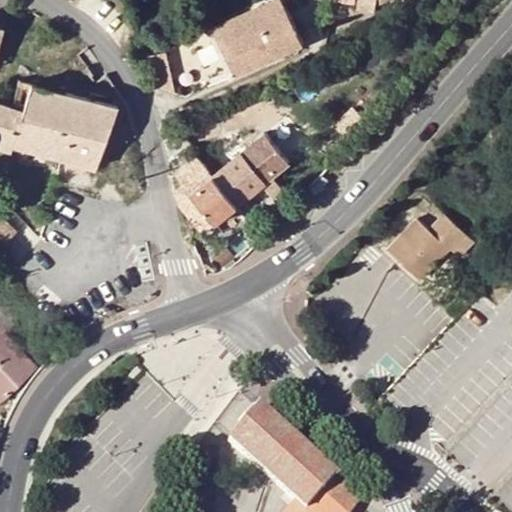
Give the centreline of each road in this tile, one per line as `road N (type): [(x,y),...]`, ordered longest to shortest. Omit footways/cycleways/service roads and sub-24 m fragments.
road 1 (secondary): [(250,283),(335,223),(511,30)]
road 2 (unclassified): [(189,311),(133,91),(102,47),(48,0)]
road 3 (secondary): [(5,511),(26,428),(53,386),(94,348),(189,311)]
road 4 (tertiary): [(333,411),(468,511)]
road 5 (tertiary): [(223,297),(278,369),(333,411)]
road 6 (tertiary): [(333,411),(250,283)]
